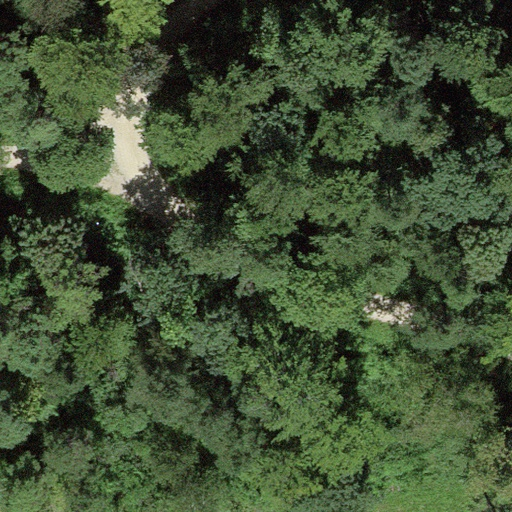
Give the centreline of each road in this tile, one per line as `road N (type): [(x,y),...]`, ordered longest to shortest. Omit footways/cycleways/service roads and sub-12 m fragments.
road 1 (track): [(128,201),(236,253),(511,353)]
road 2 (track): [(217,0),(147,64),(128,201)]
road 3 (track): [(128,201),(0,166)]
